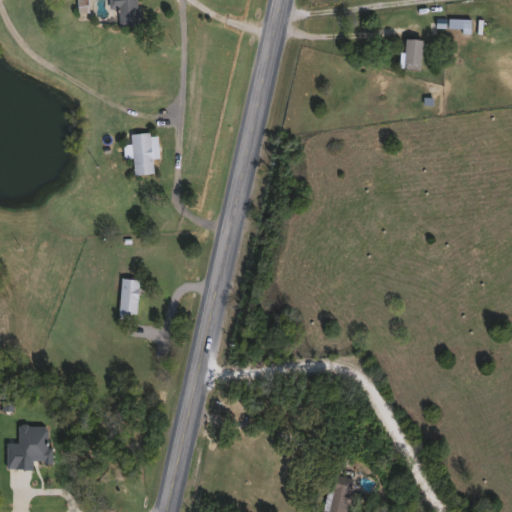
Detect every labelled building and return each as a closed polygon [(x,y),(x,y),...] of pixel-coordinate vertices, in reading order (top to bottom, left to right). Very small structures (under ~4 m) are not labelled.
[(135,0),(137,24),(117,25),(116,7),(106,7),(105,0),(135,0)] [(467,26),(445,26),(445,18),(467,18),(467,26)] [(418,67),(399,67),(399,37),(418,37),(418,67)] [(150,172),(129,174),(126,132),(146,131),(150,172)] [(135,278),(134,312),(116,312),(117,277),(135,278)] [(347,479),(346,511),(320,511),(322,478),(347,479)]
